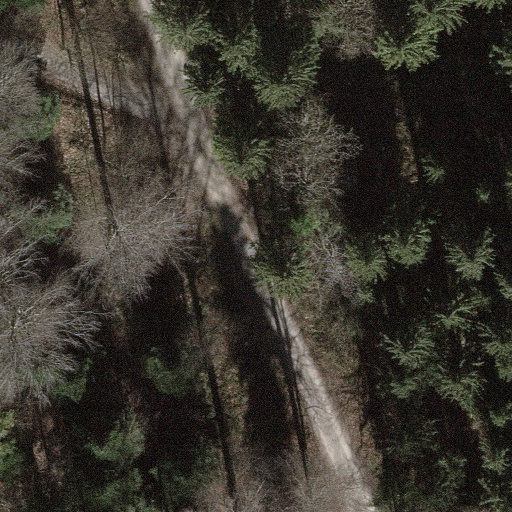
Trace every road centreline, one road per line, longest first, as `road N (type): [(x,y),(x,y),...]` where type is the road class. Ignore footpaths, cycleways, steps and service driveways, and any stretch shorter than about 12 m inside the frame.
road 1 (track): [(148,0),(184,114),(361,511)]
road 2 (track): [(0,40),(184,114)]
